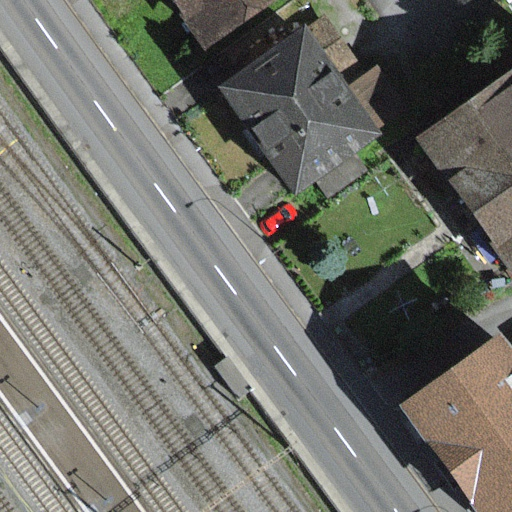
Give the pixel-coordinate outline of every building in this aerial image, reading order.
[(172,0),(204,46),(272,0),(172,0)] [(305,18),(218,77),(294,189),(381,130),(305,18)] [(511,66),(414,134),(511,273),(511,66)] [(511,511),(511,363),(489,332),(399,396),(483,511),(511,511)] [(252,392),(225,357),(212,367),(238,402),(252,392)]
